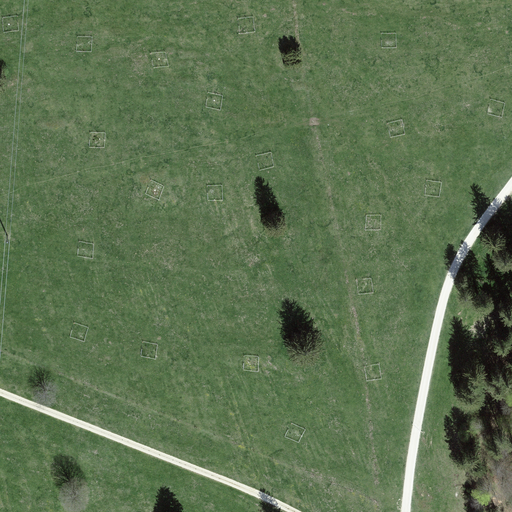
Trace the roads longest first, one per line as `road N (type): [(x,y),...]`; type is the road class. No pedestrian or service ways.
road 1 (track): [(511,182),(445,291),(404,511)]
road 2 (track): [(289,511),(0,392)]
